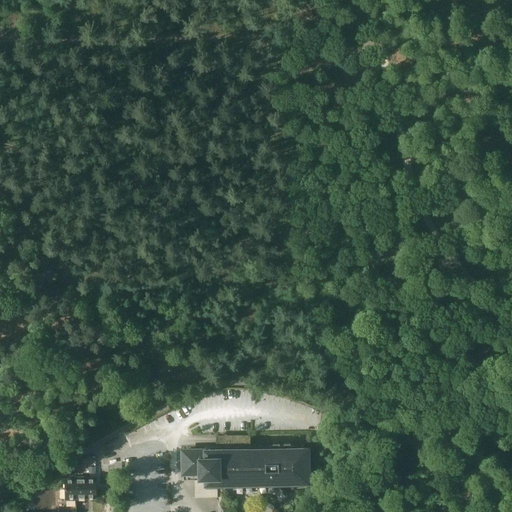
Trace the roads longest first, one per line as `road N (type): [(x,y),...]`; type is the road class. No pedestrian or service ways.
road 1 (track): [(377,33),(0,40)]
road 2 (track): [(370,0),(417,202),(506,320)]
